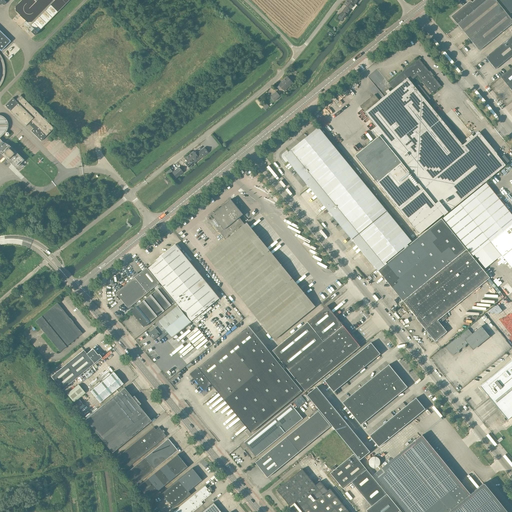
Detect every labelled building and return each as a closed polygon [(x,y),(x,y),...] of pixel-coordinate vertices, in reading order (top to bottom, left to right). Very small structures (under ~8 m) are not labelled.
[(25,21),(37,33),(69,0),(21,0),(15,6),(15,11),(25,21)] [(355,4),(350,0),(347,0),(344,4),(347,6),(343,11),(339,15),(336,18),(339,20),(340,20),(341,21),(343,18),(343,19),(347,14),(355,4)] [(504,10),(496,0),(475,0),(472,3),(473,3),(470,5),(468,5),(467,4),(451,16),(458,24),(458,25),(469,38),(504,10)] [(511,0),(499,0),(511,13),(511,12),(511,0)] [(511,24),(511,19),(504,10),(469,38),(479,51),(511,24)] [(34,36),(37,33),(25,21),(23,23),(35,34),(34,35),(34,36)] [(0,30),(0,49),(1,51),(11,41),(0,30)] [(511,35),(486,57),(496,69),(511,55),(511,35)] [(445,215),(485,182),(506,165),(479,133),(474,137),(473,135),(466,140),(468,142),(463,146),(427,102),(430,100),(419,86),(417,89),(411,81),(417,76),(432,93),(441,86),(419,59),(389,83),(394,89),(380,101),(375,95),(360,106),(365,112),(365,113),(374,124),(370,128),(375,134),(352,152),(419,234),(444,214),(445,215)] [(66,79),(75,88),(85,78),(97,89),(101,85),(80,65),(66,79)] [(511,67),(501,77),(511,90),(511,67)] [(287,77),(279,85),(284,91),(293,83),(287,77)] [(276,92),(271,96),(275,101),(281,96),(276,92)] [(13,97),(5,105),(10,111),(26,126),(30,122),(34,127),(33,128),(31,131),(41,141),(54,128),(20,95),(15,100),(13,97)] [(411,240),(319,127),(288,152),(289,153),(285,156),(288,161),(330,212),(331,212),(333,215),(333,216),(351,238),(352,238),(354,240),(353,241),(374,266),(375,266),(377,268),(411,240)] [(188,156),(194,163),(208,152),(204,148),(198,153),(199,154),(197,156),(194,152),(188,156)] [(194,163),(188,156),(185,159),(187,161),(185,163),(189,168),(194,163)] [(172,172),(176,178),(183,172),(179,167),(172,172)] [(511,214),(486,183),(443,219),(442,219),(467,249),(472,255),(490,241),(511,222),(511,214)] [(226,240),(206,256),(275,340),(310,311),(241,228),(245,225),(239,217),(243,214),(231,199),(219,208),(219,207),(215,210),(216,211),(212,215),(220,224),(221,226),(217,229),(226,240)] [(377,269),(403,301),(467,249),(442,219),(443,219),(442,218),(377,269)] [(511,222),(490,241),(511,268),(511,222)] [(220,299),(179,248),(176,244),(156,260),(157,261),(149,268),(191,321),(204,311),(220,299)] [(490,278),(467,249),(403,301),(417,318),(416,318),(435,341),(447,332),(438,320),(490,278)] [(159,283),(151,274),(146,268),(139,274),(138,272),(134,276),(135,277),(116,293),(129,308),(132,305),(159,283)] [(144,327),(148,324),(175,302),(161,286),(131,311),(144,327)] [(42,316),(35,321),(60,352),(66,346),(82,333),(57,303),(42,316)] [(168,333),(173,338),(191,323),(178,306),(165,316),(164,316),(155,323),(158,326),(155,328),(149,333),(154,339),(155,338),(156,339),(159,336),(161,339),(168,333)] [(360,346),(343,326),(327,306),(307,322),(273,351),(306,391),(336,366),(360,346)] [(204,350),(212,343),(198,326),(174,345),(185,359),(201,346),(204,350)] [(468,329),(446,347),(453,356),(456,353),(459,353),(459,350),(462,348),(465,348),(465,345),(468,343),(485,365),(502,352),(482,326),(472,334),(468,329)] [(301,392),(248,327),(190,373),(204,390),(210,385),(250,433),(301,392)] [(367,346),(376,357),(380,354),(375,347),(371,342),(367,346)] [(376,357),(367,346),(362,350),(371,361),(376,357)] [(83,350),(51,377),(61,390),(102,357),(99,354),(97,355),(95,352),(96,352),(93,348),(87,354),(83,350)] [(371,361),(362,350),(357,354),(367,365),(371,361)] [(367,365),(357,354),(353,358),(362,369),(367,365)] [(362,369),(353,358),(348,361),(357,373),(362,369)] [(508,420),(511,416),(511,360),(481,386),(508,420)] [(357,373),(348,361),(343,365),(353,377),(357,373)] [(394,379),(398,376),(389,364),(385,368),(394,379)] [(353,377),(343,365),(339,369),(348,380),(353,377)] [(394,379),(385,368),(380,372),(389,383),(394,379)] [(348,380),(339,369),(334,373),(343,384),(348,380)] [(114,372),(110,375),(90,391),(99,403),(123,384),(119,379),(120,378),(118,376),(118,377),(114,372)] [(389,383),(380,372),(375,376),(384,387),(389,383)] [(343,384),(334,373),(329,377),(339,388),(343,384)] [(384,387),(375,376),(371,379),(380,391),(384,387)] [(394,379),(403,390),(407,387),(398,376),(394,379)] [(339,388),(329,377),(325,380),(329,385),(334,392),(339,388)] [(380,391),(371,379),(366,383),(375,394),(380,391)] [(389,383),(398,394),(403,390),(394,379),(389,383)] [(375,394),(366,383),(361,387),(370,398),(375,394)] [(384,387),(394,398),(398,394),(389,383),(384,387)] [(85,393),(78,384),(67,394),(74,402),(85,393)] [(310,399),(320,391),(318,388),(317,386),(307,395),(310,399)] [(370,398),(361,387),(357,391),(366,402),(370,398)] [(380,391),(389,402),(394,398),(384,387),(380,391)] [(124,388),(85,419),(112,453),(151,421),(138,405),(140,404),(134,396),(132,397),(124,388)] [(324,395),(320,391),(310,399),(314,403),(324,395)] [(366,402),(357,391),(352,394),(361,406),(366,402)] [(375,394),(384,406),(389,402),(380,391),(375,394)] [(361,406),(352,394),(347,398),(357,410),(361,406)] [(370,398),(380,409),(384,406),(375,394),(370,398)] [(299,407),(306,401),(301,395),(294,402),(299,407)] [(327,399),(324,395),(314,403),(317,407),(327,399)] [(357,410),(347,398),(343,402),(352,413),(357,410)] [(366,402),(375,413),(380,409),(370,398),(366,402)] [(412,401),(421,413),(425,409),(422,404),(422,405),(416,398),(412,401)] [(331,403),(327,399),(317,407),(321,412),(331,403)] [(407,405),(416,416),(421,413),(412,401),(407,405)] [(361,406),(370,417),(375,413),(366,402),(361,406)] [(334,408),(331,403),(321,412),(324,416),(334,408)] [(252,460),(287,431),(303,418),(291,404),(276,417),(240,445),(252,460)] [(402,409),(412,420),(416,416),(407,405),(402,409)] [(357,410),(366,421),(370,417),(361,406),(357,410)] [(338,412),(334,408),(324,416),(328,420),(338,412)] [(398,413),(407,424),(412,420),(402,409),(398,413)] [(357,410),(352,413),(361,425),(366,421),(357,410)] [(268,477),(299,452),(331,426),(318,411),(287,436),(256,462),(268,477)] [(341,416),(338,412),(328,420),(331,425),(341,416)] [(393,417),(402,428),(407,424),(398,413),(393,417)] [(345,421),(341,416),(331,425),(335,429),(345,421)] [(388,420),(398,431),(402,428),(393,417),(388,420)] [(384,424),(393,435),(398,431),(388,420),(384,424)] [(348,425),(345,421),(335,429),(338,433),(348,425)] [(379,428),(388,439),(393,435),(384,424),(379,428)] [(352,429),(348,425),(338,433),(342,437),(352,429)] [(154,427),(116,458),(125,470),(166,436),(159,427),(156,429),(154,427)] [(375,432),(384,443),(388,439),(379,428),(375,432)] [(355,433),(352,429),(342,437),(345,442),(355,433)] [(384,443),(375,432),(370,435),(375,442),(379,447),(384,443)] [(359,438),(355,433),(345,442),(349,446),(359,438)] [(422,435),(375,474),(406,511),(508,511),(485,484),(484,484),(471,494),(455,474),(422,435)] [(362,442),(359,438),(349,446),(352,450),(362,442)] [(137,483),(154,469),(178,450),(168,439),(127,472),(137,483)] [(366,446),(362,442),(352,450),(356,454),(366,446)] [(369,450),(366,446),(356,454),(360,460),(370,451),(369,450)] [(362,494),(377,481),(367,469),(353,453),(330,473),(343,489),(351,482),(362,494)] [(177,454),(138,486),(148,498),(183,470),(184,470),(190,465),(182,456),(180,458),(177,454)] [(380,463),(380,462),(380,461),(380,460),(379,459),(379,458),(378,457),(377,457),(376,457),(376,456),(375,456),(374,456),(373,457),(372,457),(371,457),(371,458),(370,458),(370,459),(369,460),(369,461),(369,462),(369,463),(369,464),(369,465),(370,465),(370,466),(371,466),(371,467),(372,467),(373,468),(374,468),(375,468),(376,468),(377,467),(378,467),(379,466),(379,465),(380,465),(380,464),(380,463)] [(192,468),(161,493),(173,508),(190,494),(188,491),(202,480),(192,468)] [(348,511),(330,490),(328,492),(320,482),(315,485),(302,469),(284,484),(277,490),(291,507),(289,508),(292,511),(348,511)] [(401,511),(387,493),(387,494),(377,481),(362,494),(372,506),(366,510),(367,511),(401,511)] [(207,489),(205,486),(173,511),(192,511),(202,504),(201,502),(211,494),(210,492),(212,491),(212,490),(213,489),(212,488),(211,488),(210,487),(207,489)] [(217,499),(201,511),(223,511),(226,510),(217,499)]
